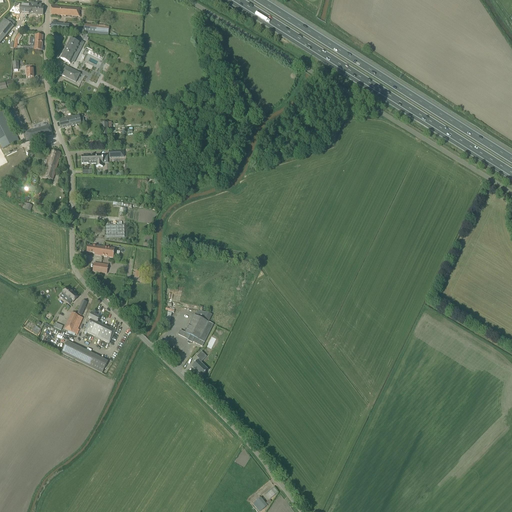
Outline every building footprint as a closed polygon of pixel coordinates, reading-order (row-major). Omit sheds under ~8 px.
[(43,16),(44,7),(37,7),(38,4),(29,3),(28,6),(17,5),(16,13),(43,16)] [(51,6),(51,15),(59,16),(82,17),(83,9),(58,7),(58,6),(56,6),(52,6),(51,6)] [(0,43),(14,27),(4,19),(0,23),(0,43)] [(52,23),(51,31),(69,33),(69,25),(52,23)] [(108,36),(109,27),(84,24),(84,33),(108,36)] [(17,49),(17,46),(18,41),(21,35),(26,35),(26,33),(20,33),(20,35),(18,34),(15,40),(14,49),(17,49)] [(42,51),(43,36),(38,35),(35,35),(35,38),(30,38),(29,44),(34,45),(34,47),(23,46),(23,49),(37,51),(42,51)] [(79,41),(78,43),(70,39),(60,59),(70,64),(77,50),(79,52),(84,43),(79,41)] [(76,83),(80,74),(64,65),(59,74),(76,83)] [(10,106),(5,109),(15,130),(21,127),(10,106)] [(0,144),(3,150),(19,141),(5,112),(0,114),(0,113),(0,144)] [(82,115),(71,118),(69,119),(71,127),(84,123),(82,115)] [(61,129),(71,127),(69,119),(71,118),(71,116),(65,117),(66,119),(59,121),(61,129)] [(107,123),(107,121),(101,121),(101,124),(100,124),(101,136),(111,135),(111,132),(108,132),(108,128),(111,128),(111,123),(107,123)] [(52,135),(50,126),(34,130),(26,132),(29,141),(52,135)] [(90,148),(99,146),(99,147),(103,146),(102,138),(98,138),(98,139),(88,141),(90,148)] [(51,151),(46,166),(56,169),(61,154),(51,151)] [(81,156),(82,164),(88,164),(96,164),(96,167),(103,167),(103,160),(103,159),(102,159),(102,155),(88,156),(81,156)] [(56,169),(46,166),(43,178),(53,181),(56,169)] [(14,181),(11,187),(14,189),(15,187),(17,188),(19,184),(20,185),(23,180),(19,178),(19,177),(15,182),(14,181)] [(41,191),(36,189),(31,203),(36,205),(41,191)] [(125,224),(106,225),(106,238),(125,238),(125,224)] [(102,257),(104,247),(93,245),(92,247),(88,246),(87,253),(95,254),(95,256),(102,257)] [(115,249),(104,247),(102,257),(113,258),(115,249)] [(93,272),(100,273),(101,265),(94,263),(93,272)] [(108,266),(101,265),(100,273),(107,274),(108,266)] [(78,296),(67,287),(62,293),(69,299),(67,302),(69,305),(72,302),(73,303),(78,296)] [(52,306),(49,312),(56,315),(58,309),(52,306)] [(204,320),(208,313),(198,311),(196,316),(194,315),(187,328),(185,333),(180,330),(178,335),(188,340),(187,341),(192,343),(192,342),(202,347),(213,325),(204,320)] [(75,334),(83,318),(72,313),(65,330),(68,331),(67,333),(74,336),(75,334)] [(100,317),(91,313),(88,319),(91,320),(85,332),(87,333),(109,344),(116,331),(109,327),(109,329),(97,323),(100,317)] [(38,335),(41,329),(35,326),(32,332),(38,335)] [(81,349),(67,342),(61,354),(75,361),(81,349)] [(198,360),(191,367),(194,369),(193,370),(196,373),(197,372),(201,377),(202,377),(206,381),(207,378),(204,375),(208,370),(201,363),(207,357),(201,352),(196,357),(199,360),(198,360)] [(265,494),(269,499),(277,493),(274,488),(265,494)] [(260,511),(261,511),(269,505),(261,497),(253,505),(260,511)]
